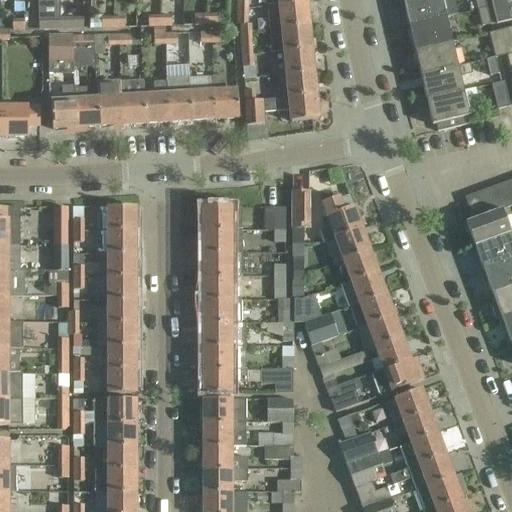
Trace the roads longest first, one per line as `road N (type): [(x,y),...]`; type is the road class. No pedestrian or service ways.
road 1 (residential): [(165,172),(166,511)]
road 2 (unclassified): [(487,423),(400,188)]
road 3 (residential): [(165,172),(382,144)]
road 4 (residential): [(0,175),(165,172)]
road 5 (unclassified): [(382,144),(348,0)]
